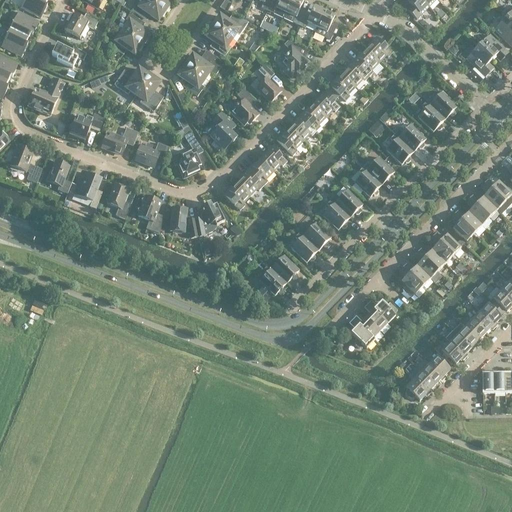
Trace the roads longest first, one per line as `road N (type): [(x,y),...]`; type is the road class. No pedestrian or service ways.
road 1 (residential): [(374,13),(222,176),(182,194),(14,126),(13,105),(29,66),(66,0)]
road 2 (secondary): [(0,234),(273,339),(309,326),(399,234)]
road 3 (secondary): [(392,227),(306,312),(270,325),(0,223)]
road 4 (residential): [(511,140),(331,327)]
road 5 (residential): [(220,0),(167,74),(144,58),(182,0)]
road 6 (residential): [(374,13),(401,26),(496,117)]
road 7 (secondary): [(399,234),(504,124)]
road 8 (secondary): [(496,117),(392,227)]
road 9 (residential): [(379,214),(291,309)]
road 10 (residential): [(469,122),(379,214)]
